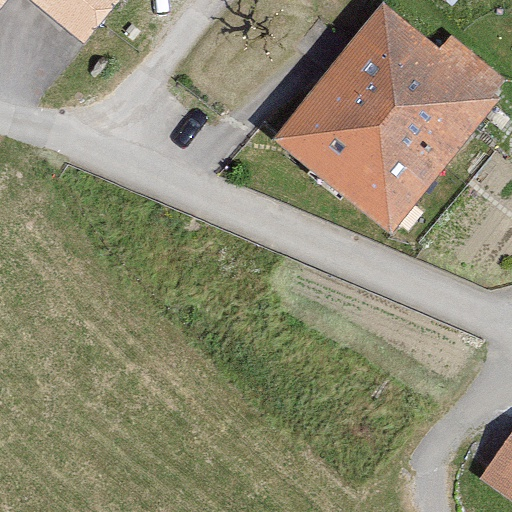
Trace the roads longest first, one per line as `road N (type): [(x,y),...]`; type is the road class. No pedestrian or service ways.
road 1 (residential): [(0,119),(55,128),(511,330)]
road 2 (unknown): [(55,128),(202,0)]
